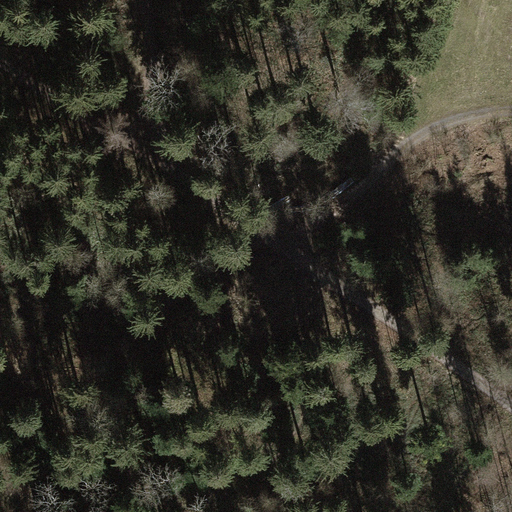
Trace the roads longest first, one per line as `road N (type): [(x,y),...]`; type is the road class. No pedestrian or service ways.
road 1 (track): [(0,52),(511,406)]
road 2 (track): [(149,153),(158,83),(140,0)]
